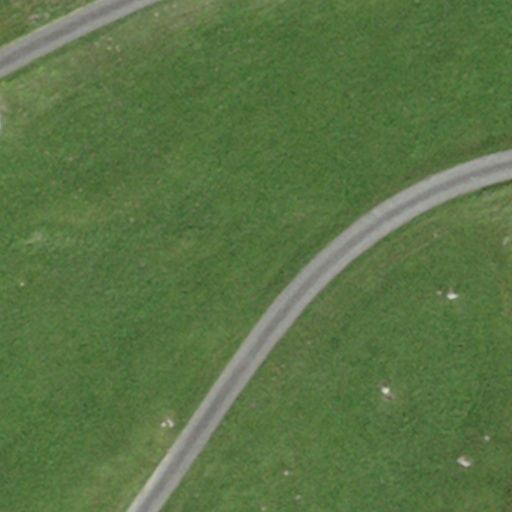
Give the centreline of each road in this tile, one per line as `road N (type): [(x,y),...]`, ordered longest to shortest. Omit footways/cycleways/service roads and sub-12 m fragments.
road 1 (unclassified): [(143,511),(268,331),(316,277),(390,216),(436,190),(511,166)]
road 2 (unclassified): [(138,0),(0,69)]
